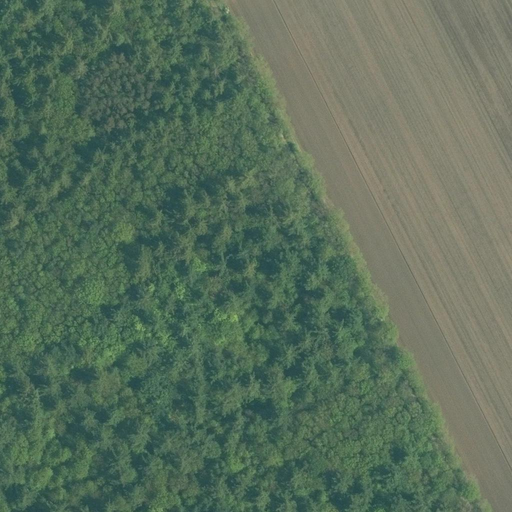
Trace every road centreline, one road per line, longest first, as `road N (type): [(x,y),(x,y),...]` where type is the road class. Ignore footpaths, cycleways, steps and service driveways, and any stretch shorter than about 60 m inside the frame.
road 1 (track): [(471,511),(210,0)]
road 2 (track): [(156,496),(399,365)]
